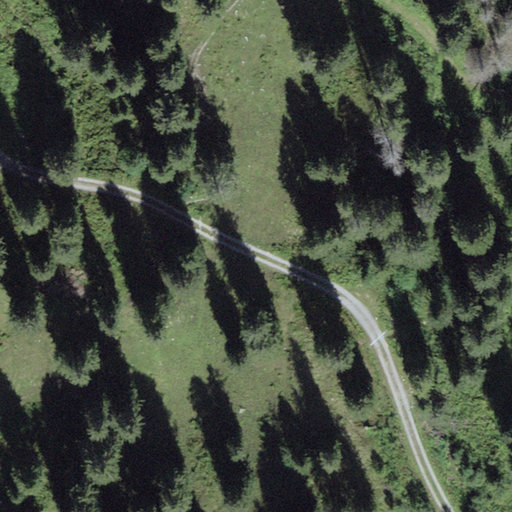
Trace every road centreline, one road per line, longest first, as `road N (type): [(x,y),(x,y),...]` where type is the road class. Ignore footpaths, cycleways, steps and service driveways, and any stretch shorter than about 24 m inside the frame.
road 1 (track): [(177,215),(325,286),(368,319),(450,511)]
road 2 (track): [(0,159),(177,215)]
